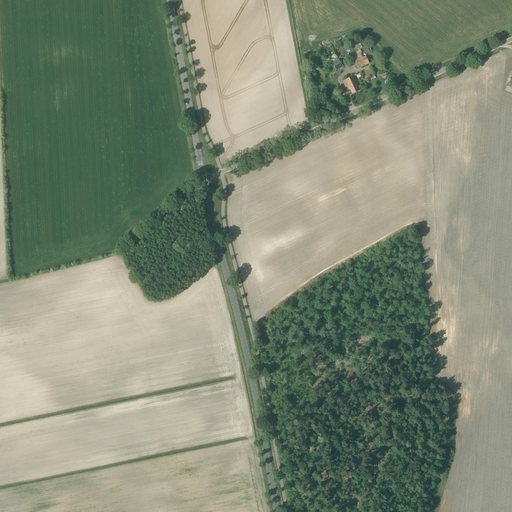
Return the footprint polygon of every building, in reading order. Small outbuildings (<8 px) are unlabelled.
[(350,43),(355,52),(362,48),(358,39),(350,43)] [(355,61),(358,68),(369,64),(366,56),(362,58),(360,53),(361,53),(360,50),(351,54),(355,61)] [(331,64),(336,71),(343,67),(338,59),(331,64)] [(378,75),(381,81),(388,77),(385,72),(378,75)] [(350,90),(352,94),(359,91),(356,85),(357,84),(354,77),(345,81),(349,90),(350,90)]
